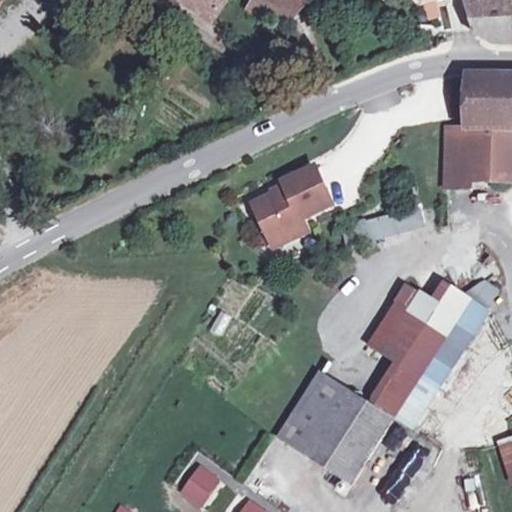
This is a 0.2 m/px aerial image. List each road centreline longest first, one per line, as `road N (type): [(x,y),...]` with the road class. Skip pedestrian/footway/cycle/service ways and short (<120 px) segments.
road 1 (residential): [(0,269),(66,227),(341,93),(446,60),(511,55)]
road 2 (unknown): [(511,274),(511,212),(486,209),(409,227),(389,238),(369,266),(342,335)]
